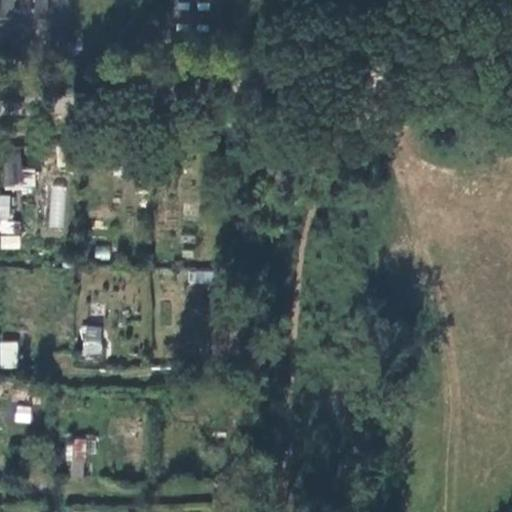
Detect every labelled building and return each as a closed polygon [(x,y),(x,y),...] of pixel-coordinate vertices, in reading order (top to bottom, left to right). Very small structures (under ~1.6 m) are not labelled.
[(6,0),(7,13),(19,14),(19,0),(6,0)] [(41,0),(41,15),(53,15),(53,0),(41,0)] [(133,159),(115,159),(115,175),(150,175),(150,146),(133,146),(133,159)] [(10,159),(11,184),(27,183),(25,158),(10,159)] [(52,184),(48,227),(63,228),(67,186),(52,184)] [(10,225),(10,211),(3,211),(3,234),(18,233),(18,225),(10,225)] [(22,249),(22,235),(3,236),(3,249),(22,249)] [(188,284),(213,281),(211,269),(187,272),(188,284)] [(5,365),(19,366),(20,343),(5,343),(5,365)] [(87,357),(102,357),(102,343),(87,343),(87,357)] [(31,423),(31,407),(15,407),(15,423),(31,423)] [(75,444),(74,478),(86,478),(87,444),(75,444)] [(241,456),(217,476),(221,481),(216,484),(224,494),(253,471),(241,456)]
